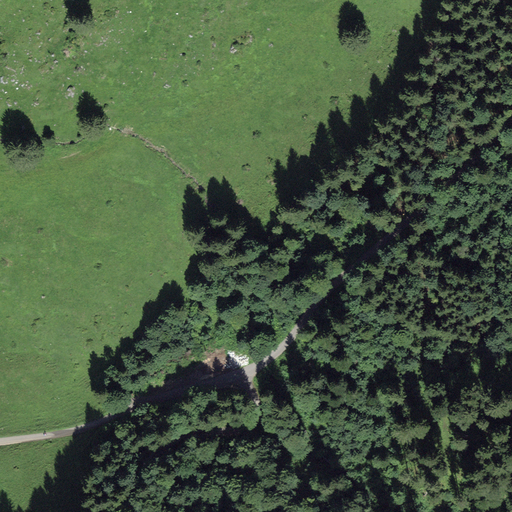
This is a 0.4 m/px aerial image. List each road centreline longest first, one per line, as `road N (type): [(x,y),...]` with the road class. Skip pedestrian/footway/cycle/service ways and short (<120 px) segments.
road 1 (track): [(244,371),(279,349),(511,117)]
road 2 (track): [(0,442),(76,430),(149,398),(244,371)]
road 3 (track): [(244,371),(259,408),(252,426),(159,447),(110,511)]
